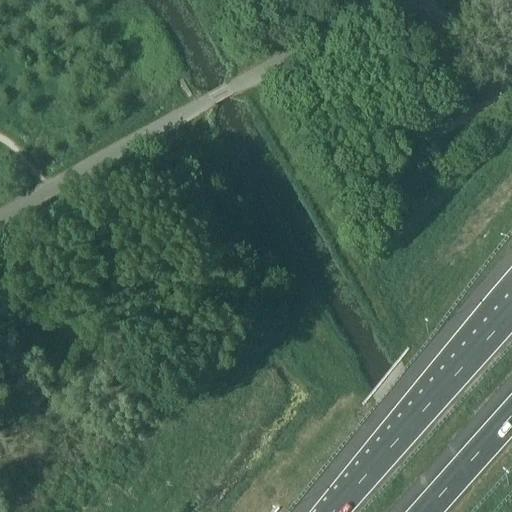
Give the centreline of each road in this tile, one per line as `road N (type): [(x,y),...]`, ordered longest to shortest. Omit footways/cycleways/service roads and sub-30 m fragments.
road 1 (unknown): [(282,61),(331,120),(361,139),(399,144),(442,131),(511,78)]
road 2 (motorway): [(511,312),(332,511)]
road 3 (unknown): [(0,238),(161,143),(161,125)]
road 4 (motorway): [(511,416),(424,511)]
